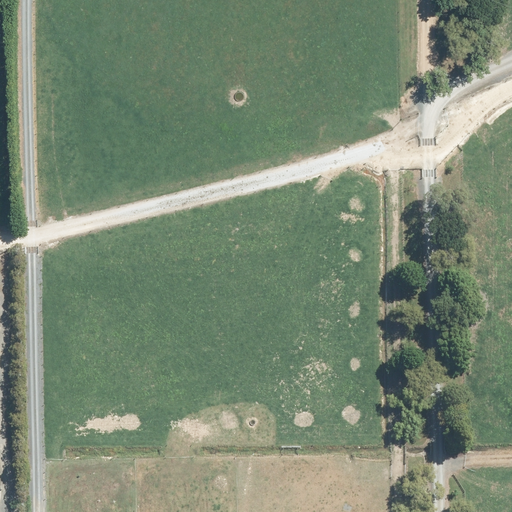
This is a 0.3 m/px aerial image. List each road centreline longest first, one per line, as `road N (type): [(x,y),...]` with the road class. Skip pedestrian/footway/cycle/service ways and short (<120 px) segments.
road 1 (track): [(427,0),(440,511)]
road 2 (track): [(35,511),(27,0)]
